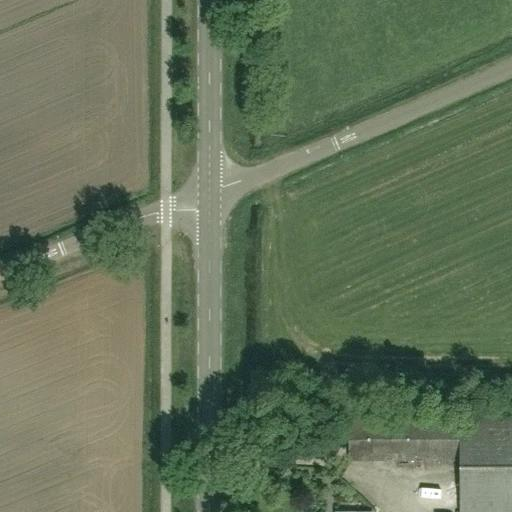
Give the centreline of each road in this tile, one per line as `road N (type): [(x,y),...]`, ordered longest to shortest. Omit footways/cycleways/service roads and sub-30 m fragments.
road 1 (unclassified): [(209,199),(511,70)]
road 2 (secondary): [(209,511),(209,199)]
road 3 (unclassified): [(0,274),(166,206),(209,199)]
road 4 (secondary): [(209,199),(209,0)]
